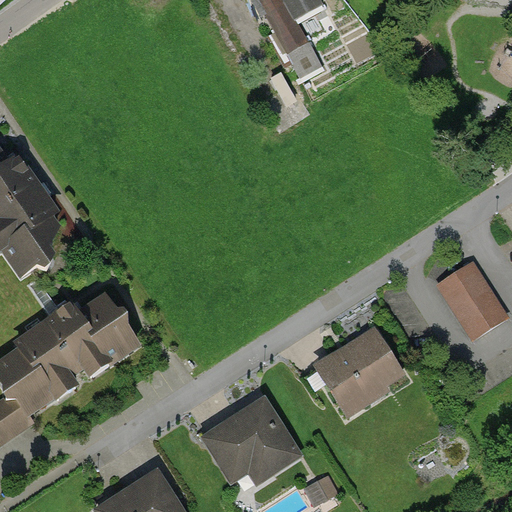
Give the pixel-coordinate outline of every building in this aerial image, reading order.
[(322,5),(319,0),(256,0),(288,55),(308,44),(295,21),(322,5)] [(48,254),(58,232),(50,220),(56,216),(19,162),(8,170),(0,158),(0,232),(9,245),(3,249),(23,278),(37,268),(48,272),(53,260),(48,254)] [(506,323),(471,267),(440,287),(475,342),(506,323)] [(23,353),(0,369),(0,380),(6,389),(7,403),(18,402),(28,416),(56,397),(51,390),(102,356),(109,367),(137,348),(127,332),(125,316),(116,317),(106,303),(79,322),(71,311),(19,347),(23,353)] [(378,334),(318,374),(349,420),(409,381),(378,334)] [(18,402),(7,403),(0,407),(0,445),(32,423),(28,416),(18,402)] [(265,404),(207,441),(232,481),(251,469),(259,481),(298,456),(265,404)] [(180,511),(157,476),(101,511),(180,511)] [(333,497),(324,481),(312,488),(321,504),(333,497)]
